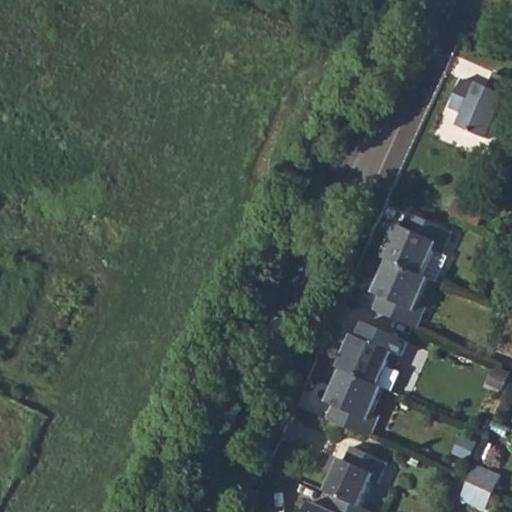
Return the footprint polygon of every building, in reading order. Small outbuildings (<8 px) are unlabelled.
[(490,140),(504,107),(508,97),(511,99),(511,79),(498,74),(490,90),(465,80),(453,110),(466,116),(461,128),(490,140)] [(462,204),(456,215),(473,222),(484,227),(489,216),(462,204)] [(395,239),(386,258),(392,260),(427,276),(438,251),(446,253),(456,232),(412,214),(405,227),(399,241),(395,239)] [(395,239),(399,241),(405,227),(400,225),(395,239)] [(434,279),(441,282),(453,257),(446,253),(438,251),(427,276),(434,279)] [(423,303),(434,279),(427,276),(392,260),(383,280),(388,282),(382,295),(375,311),(419,329),(429,306),(423,303)] [(378,293),(382,295),(388,282),(383,280),(378,293)] [(349,350),(341,368),(345,370),(382,386),(393,363),(401,365),(410,344),(367,324),(361,338),(355,353),(349,350)] [(349,350),(355,353),(361,338),(355,336),(349,350)] [(375,412),(386,387),(382,386),(345,370),(337,388),(341,391),(335,405),(329,420),(372,438),(382,416),(375,412)] [(330,403),(335,405),(341,391),(337,388),(330,403)] [(335,475),(328,492),(335,495),(341,497),(364,507),(376,481),(382,483),(390,463),(354,448),(348,461),(342,458),(335,475)] [(331,473),(335,475),(342,458),(338,456),(331,473)] [(501,481),(476,469),(470,482),(495,493),(501,481)] [(488,509),(495,493),(470,482),(464,498),(488,509)] [(329,508),(335,511),(341,497),(335,495),(329,508)] [(374,511),(364,507),(341,497),(335,511),(329,508),(314,502),(309,511),(374,511)]
